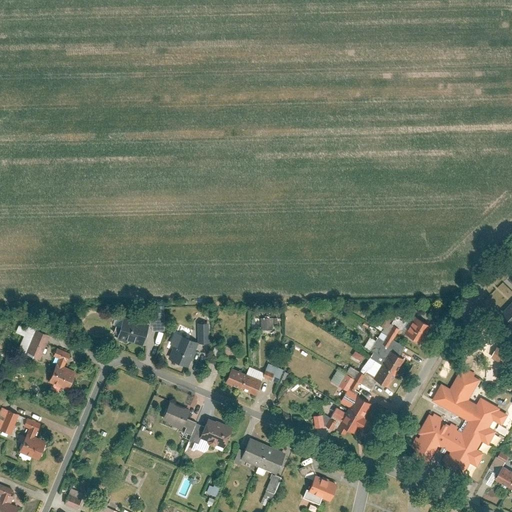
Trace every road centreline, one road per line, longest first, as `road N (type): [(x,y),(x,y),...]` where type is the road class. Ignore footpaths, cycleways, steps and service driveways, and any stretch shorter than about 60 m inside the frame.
road 1 (residential): [(368,463),(121,365),(102,374),(44,511)]
road 2 (residential): [(511,261),(473,296),(368,463)]
road 3 (residential): [(483,511),(368,463)]
